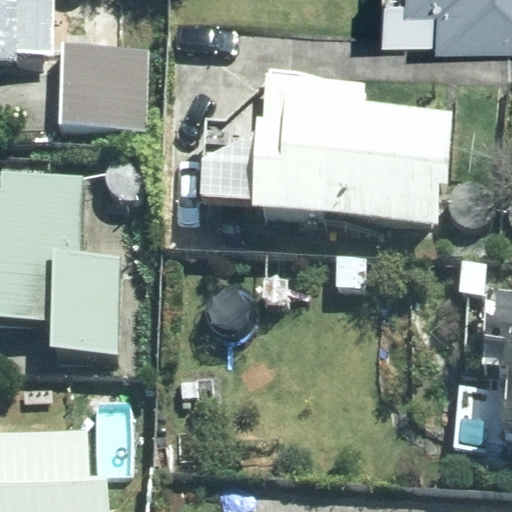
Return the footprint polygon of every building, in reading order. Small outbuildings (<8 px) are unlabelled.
[(0,0),(0,82),(24,82),(24,72),(55,73),(55,62),(66,61),(65,145),(151,144),(150,62),(127,62),(125,7),(54,7),(53,0),(0,0)] [(511,0),(415,0),(415,4),(444,4),(443,43),(511,43),(511,0)] [(266,153),(264,244),(444,247),(445,213),(455,213),(457,133),(371,132),(371,109),(276,109),(275,154),(266,153)] [(0,341),(61,342),(60,376),(122,377),(123,277),(85,277),(85,191),(7,192),(8,212),(0,212),(0,341)] [(463,397),(458,462),(493,464),(496,399),(463,397)] [(0,511),(113,511),(113,506),(98,507),(93,452),(0,459),(0,511)] [(102,463),(107,497),(126,494),(121,460),(102,463)]
